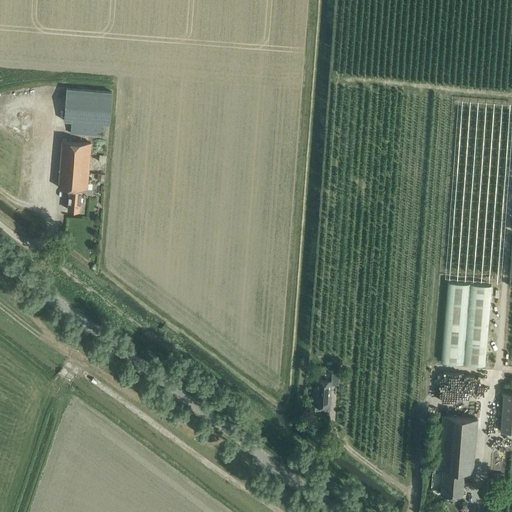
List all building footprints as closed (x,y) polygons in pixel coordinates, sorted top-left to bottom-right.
[(67,88),(64,120),(72,121),(71,132),(102,134),(103,123),(110,124),(113,91),(67,88)] [(68,209),(80,210),(82,188),(87,189),(88,186),(91,143),(63,140),(59,187),(70,187),(68,209)] [(485,365),(492,285),(449,281),(442,361),(485,365)] [(330,406),(332,384),(339,385),(340,372),(332,372),(332,380),(317,379),(316,388),(314,388),(313,396),(315,396),(315,405),(330,406)] [(501,431),(511,432),(511,391),(504,391),(501,431)] [(441,493),(462,495),(465,471),(473,472),(477,418),(443,415),(438,469),(443,469),(441,493)]
